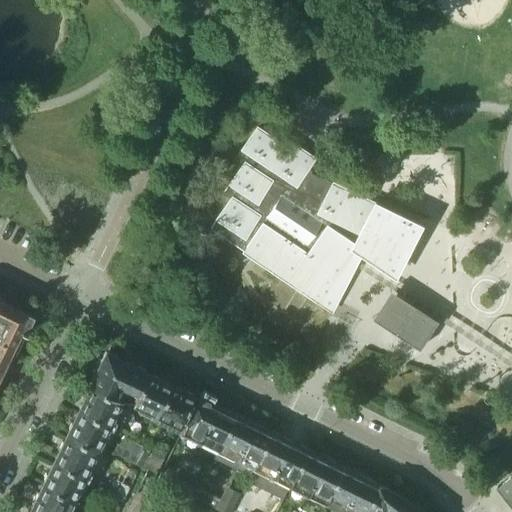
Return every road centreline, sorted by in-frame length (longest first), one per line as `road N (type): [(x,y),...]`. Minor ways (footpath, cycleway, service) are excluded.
road 1 (residential): [(83,293),(428,468),(467,511)]
road 2 (residential): [(0,460),(83,293)]
